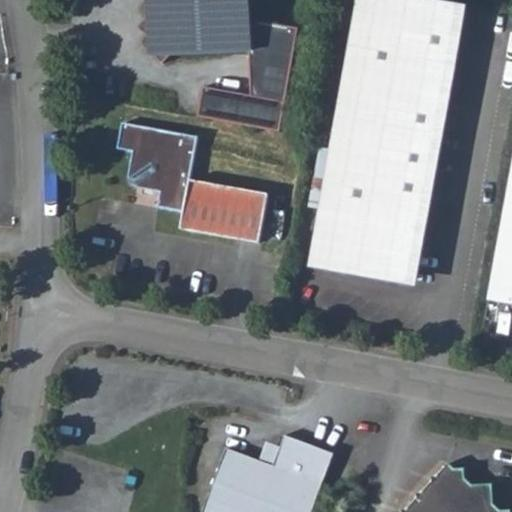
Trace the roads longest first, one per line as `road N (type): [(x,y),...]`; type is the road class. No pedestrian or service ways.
road 1 (residential): [(511,399),(33,301)]
road 2 (residential): [(22,0),(32,100),(33,301)]
road 3 (residential): [(33,301),(0,506)]
